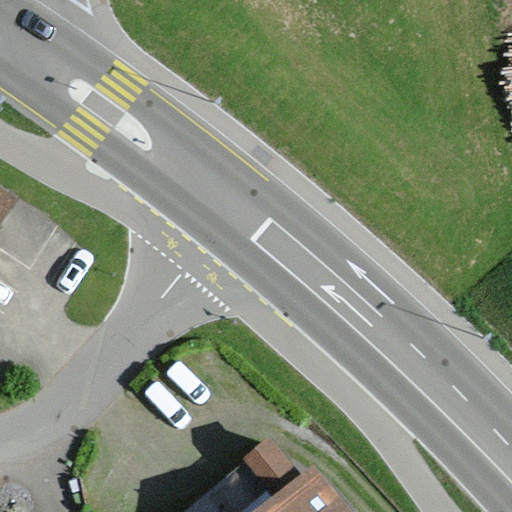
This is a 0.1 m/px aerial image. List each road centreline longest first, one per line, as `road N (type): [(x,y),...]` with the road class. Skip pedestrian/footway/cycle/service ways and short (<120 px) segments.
road 1 (primary): [(235,208),(511,461)]
road 2 (residential): [(235,208),(89,382),(52,417),(0,437)]
road 3 (primary): [(0,33),(235,208)]
